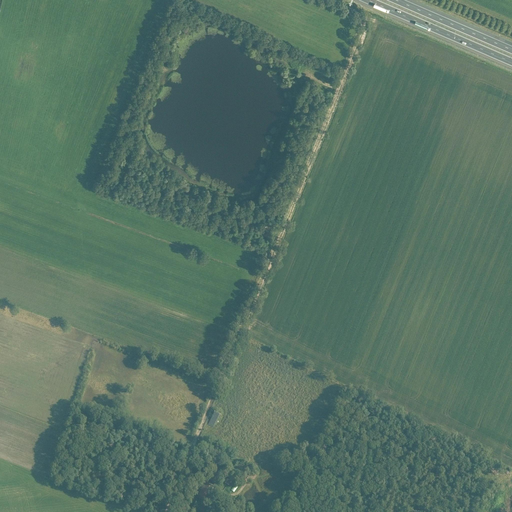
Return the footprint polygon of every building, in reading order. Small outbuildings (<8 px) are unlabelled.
[(238,463),(231,473),(240,479),(247,469),(238,463)] [(204,466),(195,476),(200,480),(208,470),(204,466)] [(210,480),(214,483),(215,485),(224,476),(225,477),(229,473),(226,469),(223,466),(210,480)] [(230,474),(224,483),(231,488),(237,479),(230,474)] [(198,496),(202,499),(205,501),(213,489),(206,484),(201,491),(202,491),(198,496)] [(230,497),(226,504),(232,508),(237,502),(230,497)]
